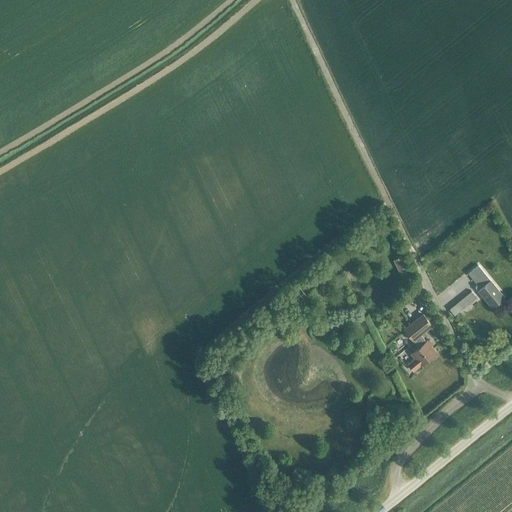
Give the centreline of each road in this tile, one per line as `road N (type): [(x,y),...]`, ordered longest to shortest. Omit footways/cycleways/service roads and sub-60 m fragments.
road 1 (unclassified): [(400,496),(398,462),(477,382)]
road 2 (tertiary): [(400,496),(511,406)]
road 3 (unclassified): [(423,274),(477,382)]
